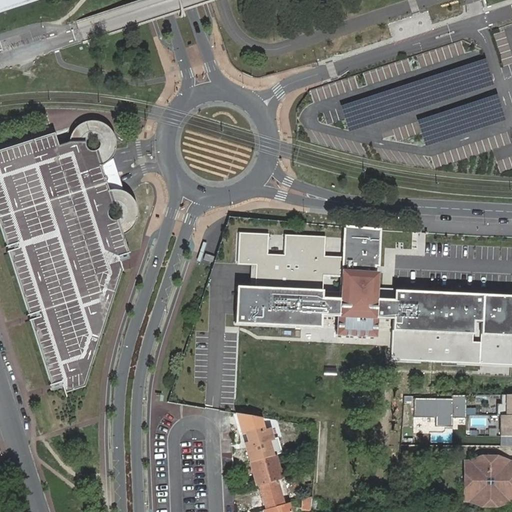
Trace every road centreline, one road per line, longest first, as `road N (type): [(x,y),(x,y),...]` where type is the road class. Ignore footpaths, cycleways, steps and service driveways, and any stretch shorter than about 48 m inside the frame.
road 1 (tertiary): [(173,173),(175,202),(123,379),(122,511)]
road 2 (tertiary): [(140,511),(142,368),(188,228),(216,197)]
road 3 (secondary): [(511,212),(348,203)]
road 4 (residential): [(37,511),(0,392)]
